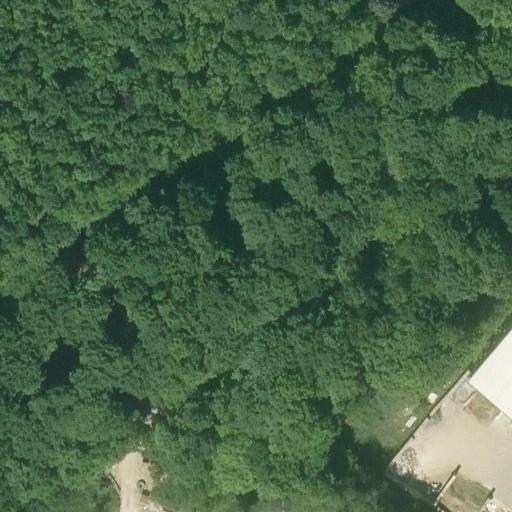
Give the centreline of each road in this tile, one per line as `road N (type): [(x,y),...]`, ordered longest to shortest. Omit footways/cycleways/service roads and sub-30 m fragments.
road 1 (track): [(96,460),(302,276),(511,157)]
road 2 (track): [(38,511),(96,460),(130,474),(220,475),(370,439),(511,459)]
road 3 (track): [(399,0),(306,92),(167,160),(0,272)]
